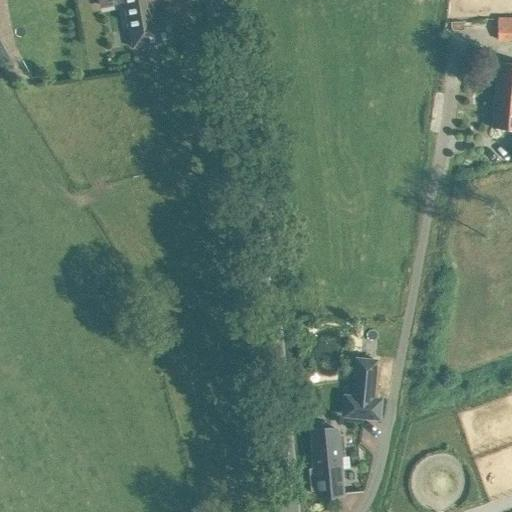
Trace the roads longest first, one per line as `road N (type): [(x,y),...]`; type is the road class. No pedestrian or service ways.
road 1 (tertiary): [(293,511),(255,186),(219,0)]
road 2 (unclassified): [(362,511),(377,479),(459,34)]
